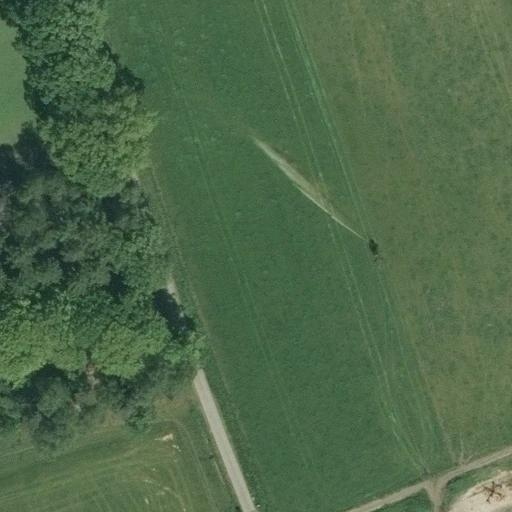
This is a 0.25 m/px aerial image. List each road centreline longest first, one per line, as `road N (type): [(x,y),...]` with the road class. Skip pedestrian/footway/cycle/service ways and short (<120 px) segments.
road 1 (unclassified): [(247,511),(73,0)]
road 2 (track): [(0,352),(185,341)]
